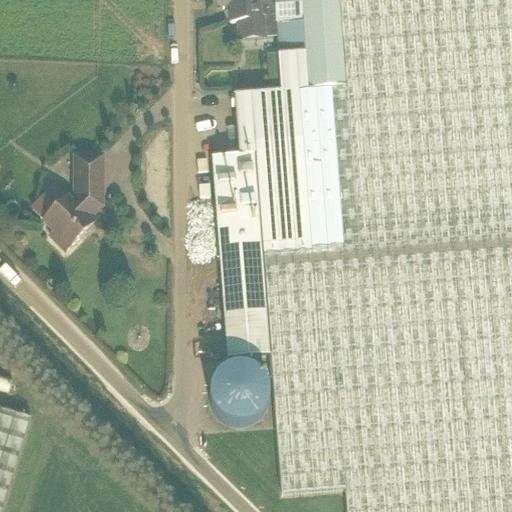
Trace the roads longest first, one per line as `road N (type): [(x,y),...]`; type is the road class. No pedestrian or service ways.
road 1 (unclassified): [(163,432),(179,417),(179,0)]
road 2 (unclassified): [(163,432),(0,268)]
